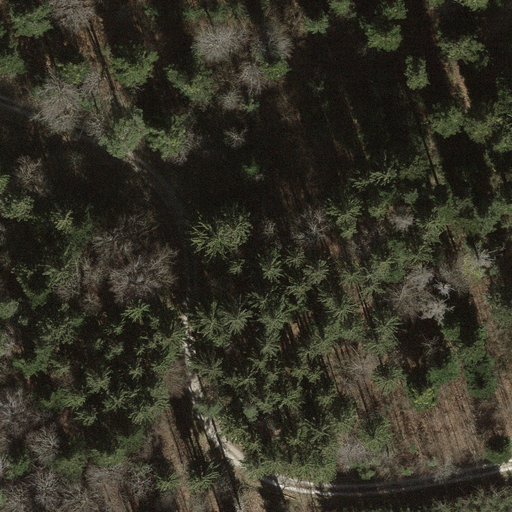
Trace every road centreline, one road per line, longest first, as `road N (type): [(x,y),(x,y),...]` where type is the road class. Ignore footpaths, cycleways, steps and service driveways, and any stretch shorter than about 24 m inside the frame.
road 1 (track): [(310,492),(238,467),(205,425),(189,374),(190,262),(177,212),(134,161),(0,101)]
road 2 (track): [(511,464),(389,488),(310,492)]
